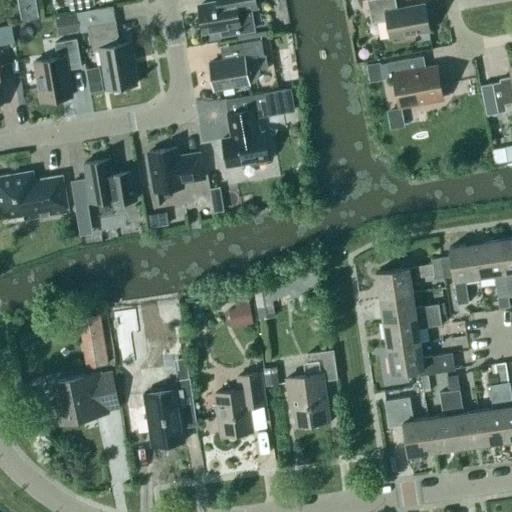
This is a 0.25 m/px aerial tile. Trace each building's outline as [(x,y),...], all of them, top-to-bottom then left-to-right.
[(35,0),(17,0),(21,20),(39,17),(35,0)] [(95,4),(94,0),(68,0),(70,8),(95,4)] [(250,7),(256,6),(254,0),(218,0),(219,2),(199,5),(204,31),(221,28),(222,35),(253,29),(250,7)] [(390,38),(430,31),(426,4),(397,9),(395,0),(367,0),(371,23),(387,20),(390,38)] [(113,5),(77,12),(80,31),(89,30),(92,49),(100,48),(108,89),(126,86),(126,88),(129,87),(129,85),(136,84),(129,42),(118,44),(117,36),(118,36),(116,21),(113,5)] [(58,35),(79,31),(75,13),(55,17),(58,35)] [(0,25),(2,37),(17,35),(14,17),(0,19),(0,25)] [(270,47),(284,45),(283,33),(268,35),(270,47)] [(34,61),(41,101),(72,95),(68,69),(82,67),(77,38),(55,42),(57,57),(34,61)] [(264,54),(261,39),(234,44),(236,58),(209,63),(214,89),(249,83),(254,82),(259,72),(259,69),(268,68),(266,54),(264,54)] [(477,52),(484,78),(497,74),(490,49),(477,52)] [(442,98),(436,66),(426,68),(423,56),(387,62),(389,77),(395,76),(400,106),(442,98)] [(382,60),(369,62),(371,76),(385,73),(382,60)] [(504,104),(511,102),(511,64),(509,65),(511,76),(500,79),(504,104)] [(103,90),(99,67),(86,69),(90,93),(103,90)] [(492,83),(481,85),(486,115),(498,113),(492,83)] [(231,137),(222,138),(227,166),(269,159),(264,131),(259,132),(255,108),(260,107),(261,116),(294,110),(290,88),(226,100),(228,113),(227,113),(231,137)] [(401,108),(387,110),(390,129),(405,127),(401,108)] [(511,144),(492,149),(495,163),(511,159),(511,144)] [(182,181),(204,177),(200,153),(178,156),(176,147),(148,152),(155,191),(183,186),(182,181)] [(132,171),(119,173),(119,174),(113,175),(110,158),(84,162),(90,202),(115,198),(116,202),(137,199),(132,171)] [(12,172),(0,173),(0,217),(23,213),(24,219),(68,211),(62,176),(40,179),(41,181),(34,182),(32,171),(13,175),(12,172)] [(220,187),(209,189),(214,213),(224,211),(220,187)] [(150,226),(168,223),(166,211),(148,214),(150,226)] [(511,237),(500,239),(508,296),(509,296),(510,296),(511,295),(511,237)] [(509,296),(508,296),(500,239),(475,243),(480,277),(494,274),(498,298),(499,308),(510,306),(509,296)] [(458,304),(468,302),(465,279),(480,277),(475,243),(449,247),(451,256),(441,257),(444,277),(454,276),(458,304)] [(411,278),(434,274),(434,279),(444,277),(441,257),(431,259),(432,263),(376,272),(379,298),(413,293),(411,278)] [(271,289),(254,291),(258,319),(275,317),(271,289)] [(383,322),(441,313),(439,304),(415,307),(413,293),(379,298),(383,322)] [(249,299),(235,302),(236,308),(239,326),(253,323),(249,299)] [(101,313),(88,315),(96,366),(109,364),(101,313)] [(387,347),(421,342),(418,328),(442,324),(441,313),(383,322),(387,347)] [(66,314),(36,318),(36,321),(39,339),(69,335),(67,317),(66,314)] [(455,369),(452,352),(423,357),(421,342),(387,347),(391,373),(418,369),(419,375),(455,369)] [(297,424),(329,419),(323,380),(337,378),(333,349),(308,352),(311,374),(287,377),(290,399),(294,398),(297,424)] [(176,380),(175,381),(177,390),(145,394),(152,445),(185,440),(184,427),(196,426),(189,379),(186,357),(174,359),(176,380)] [(508,382),(505,361),(496,362),(508,440),(511,439),(511,396),(510,382),(508,382)] [(488,374),(493,408),(478,410),(483,444),(508,440),(496,362),(490,363),(492,373),(488,374)] [(264,369),(266,386),(279,385),(277,366),(264,369)] [(53,381),(62,422),(109,413),(109,412),(121,409),(112,368),(53,381)] [(236,375),(238,388),(215,392),(222,435),(253,430),(249,406),(266,403),(261,371),(236,375)] [(450,390),(458,447),(483,444),(478,410),(463,412),(460,389),(459,389),(456,376),(447,377),(450,390)] [(440,392),(443,415),(428,417),(433,451),(458,447),(450,390),(440,392)] [(413,420),(410,397),(385,400),(389,426),(403,424),(408,455),(433,451),(428,417),(413,420)]
